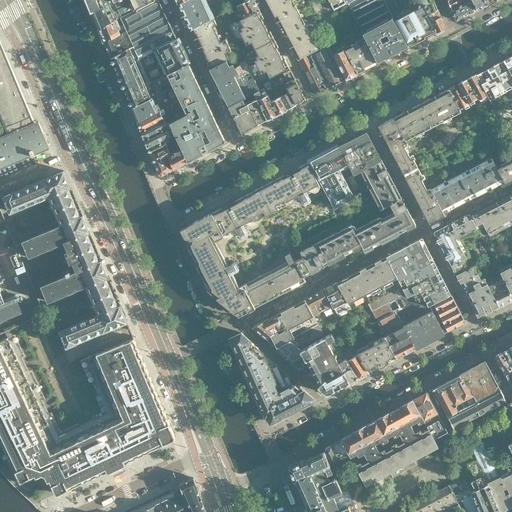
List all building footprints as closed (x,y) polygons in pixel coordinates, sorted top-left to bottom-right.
[(104,6),(101,0),(85,0),(91,12),(104,6)] [(188,63),(158,0),(153,0),(136,9),(131,0),(101,0),(104,6),(91,12),(98,29),(115,20),(120,17),(126,31),(120,33),(103,42),(126,95),(146,85),(188,63)] [(131,0),(136,9),(153,0),(131,0)] [(209,14),(205,6),(211,3),(209,0),(185,0),(180,3),(179,4),(191,29),(215,17),(216,16),(214,11),(209,14)] [(259,10),(253,0),(247,0),(236,6),(243,18),(259,10)] [(266,0),(267,2),(271,9),(287,0),(266,0)] [(304,23),(292,0),(287,0),(271,9),(275,16),(275,18),(275,19),(275,20),(276,21),(276,22),(277,23),(278,24),(279,25),(280,26),(284,34),(304,23)] [(327,0),(333,10),(336,8),(336,9),(346,4),(344,0),(327,0)] [(408,46),(394,20),(384,0),(366,0),(350,9),(365,37),(378,63),(408,46)] [(414,3),(412,0),(384,0),(394,20),(417,8),(414,3)] [(436,32),(426,15),(437,9),(433,0),(419,0),(414,3),(417,8),(394,20),(408,46),(427,37),(436,32)] [(452,8),(467,0),(448,0),(452,8)] [(477,9),(471,0),(467,0),(452,8),(456,20),(477,9)] [(486,5),(483,0),(471,0),(477,9),(486,5)] [(437,9),(426,15),(436,32),(445,27),(437,9)] [(259,10),(243,18),(241,19),(244,26),(238,29),(247,45),(253,42),(256,48),(274,39),(259,10)] [(215,33),(212,26),(218,23),(215,17),(191,29),(197,42),(215,33)] [(120,33),(115,20),(98,29),(103,42),(120,33)] [(318,49),(304,23),(284,34),(288,42),(288,43),(288,44),(289,46),(290,47),(290,48),(291,50),(292,51),(293,52),(297,60),(310,53),(310,54),(318,49)] [(225,53),(230,50),(224,37),(219,40),(215,33),(197,42),(209,69),(226,60),(228,59),(225,53)] [(378,63),(365,37),(344,48),(344,49),(357,74),(378,63)] [(289,68),(277,46),(274,39),(256,48),(259,54),(253,58),(261,74),(267,70),(271,77),(289,68)] [(1,290),(0,288),(0,166),(49,146),(38,121),(34,122),(0,40),(0,112),(7,130),(8,130),(9,133),(0,136),(0,321),(22,312),(16,297),(5,302),(3,298),(4,298),(5,297),(5,296),(5,295),(4,295),(4,294),(3,294),(2,294),(1,294),(0,290),(1,290)] [(346,79),(334,54),(333,54),(329,46),(311,55),(310,54),(310,53),(297,60),(315,94),(325,89),(346,79)] [(357,74),(344,49),(334,54),(346,79),(357,74)] [(511,87),(511,55),(476,74),(487,96),(489,100),(511,87)] [(259,91),(253,78),(248,81),(239,65),(231,70),(226,60),(209,69),(228,106),(242,99),(254,93),(259,91)] [(225,141),(188,63),(146,85),(151,97),(157,111),(180,98),(186,112),(169,121),(175,133),(181,148),(187,161),(225,141)] [(299,88),(290,70),(285,72),(287,76),(283,79),(290,92),(296,105),(305,100),(301,92),(302,92),(302,91),(302,90),(301,90),(301,89),(300,88),(299,88)] [(487,96),(476,74),(467,79),(478,98),(479,100),(480,99),(481,102),(487,99),(486,96),(487,96)] [(478,98),(467,79),(458,84),(469,104),(470,104),(469,102),(478,98)] [(469,104),(458,84),(449,88),(459,109),(469,104)] [(151,97),(146,85),(126,95),(131,107),(151,97)] [(459,109),(449,88),(421,103),(433,126),(434,125),(436,127),(448,121),(447,119),(461,111),(459,109)] [(287,109),(280,97),(271,102),(267,95),(266,95),(262,89),(259,91),(254,93),(257,100),(267,119),(287,109)] [(296,105),(290,92),(280,97),(287,109),(296,105)] [(157,111),(151,97),(131,107),(137,122),(157,111)] [(169,121),(186,112),(180,98),(157,111),(137,122),(141,130),(167,116),(169,121)] [(267,119),(257,100),(246,106),(242,99),(228,106),(241,132),(267,119)] [(433,126),(421,103),(393,117),(405,140),(419,133),(420,135),(433,129),(431,127),(433,126)] [(175,133),(169,121),(167,116),(141,130),(148,148),(168,137),(175,133)] [(421,175),(413,159),(410,159),(403,144),(406,142),(405,140),(393,117),(378,125),(429,224),(444,216),(431,189),(430,188),(427,190),(420,178),(421,176),(421,175)] [(352,197),(337,169),(348,163),(353,174),(354,174),(381,160),(366,131),(345,142),(332,149),(311,160),(335,206),(352,197)] [(181,148),(175,133),(168,137),(170,140),(171,144),(167,146),(151,155),(154,163),(168,156),(171,154),(169,151),(173,148),(175,152),(181,148)] [(167,146),(166,142),(170,140),(168,137),(148,148),(151,155),(167,146)] [(175,152),(171,154),(168,156),(174,168),(187,161),(181,148),(175,152)] [(174,168),(168,156),(154,163),(159,174),(162,175),(174,168)] [(503,182),(491,158),(447,181),(453,192),(458,189),(464,202),(503,182)] [(364,251),(415,225),(381,159),(381,160),(354,174),(374,213),(354,223),(350,216),(297,243),(296,244),(303,257),(311,272),(361,246),(364,251)] [(297,243),(293,235),(335,213),(319,184),(307,162),(294,169),(293,170),(293,171),(293,172),(294,175),(292,177),(290,174),(290,173),(289,173),(288,172),(287,173),(258,188),(270,210),(221,235),(210,214),(181,229),(184,237),(188,238),(186,242),(208,290),(238,316),(305,281),(303,276),(295,261),(303,257),(296,244),(297,243)] [(511,180),(511,162),(500,169),(507,183),(511,180)] [(98,261),(86,233),(89,231),(82,215),(80,216),(68,188),(70,186),(63,170),(4,196),(3,197),(4,197),(10,212),(28,204),(28,205),(30,204),(30,203),(37,200),(37,201),(39,200),(42,198),(54,227),(22,240),(29,256),(65,242),(68,251),(66,252),(70,263),(74,261),(78,270),(41,285),(48,301),(88,284),(100,313),(60,330),(67,346),(127,321),(120,305),(117,306),(105,277),(108,276),(101,260),(98,261)] [(464,202),(458,189),(453,192),(447,181),(431,189),(444,216),(451,212),(449,210),(464,202)] [(221,235),(270,210),(258,188),(231,202),(230,203),(230,204),(230,205),(232,208),(229,210),(228,207),(227,206),(226,206),(225,206),(224,206),(210,214),(221,235)] [(511,221),(511,194),(495,203),(506,225),(511,221)] [(506,225),(495,203),(470,216),(476,227),(476,228),(484,225),(488,234),(506,225)] [(0,208),(0,226),(12,255),(18,252),(0,208)] [(476,227),(470,216),(469,214),(448,224),(455,238),(461,235),(462,237),(471,233),(470,231),(476,227)] [(461,247),(455,238),(448,224),(433,232),(437,239),(436,239),(438,243),(439,242),(446,255),(445,256),(447,259),(448,259),(451,265),(466,258),(462,251),(464,250),(462,247),(461,247)] [(451,295),(422,237),(386,256),(406,296),(417,317),(432,310),(431,308),(430,305),(451,295)] [(18,252),(12,255),(10,256),(22,285),(30,281),(18,252)] [(406,296),(386,256),(337,282),(348,304),(363,296),(367,305),(372,314),(406,296)] [(311,272),(303,257),(295,261),(303,276),(311,272)] [(471,266),(467,257),(466,258),(451,265),(456,274),(471,266)] [(511,265),(499,272),(503,279),(511,296),(511,265)] [(498,306),(488,286),(484,278),(480,280),(473,266),(471,266),(456,274),(478,316),(498,306)] [(511,298),(511,296),(503,279),(488,286),(498,306),(511,298)] [(351,309),(348,304),(337,282),(323,289),(337,315),(351,309)] [(330,307),(322,290),(313,295),(321,311),(330,307)] [(321,311),(313,295),(305,299),(310,310),(309,310),(312,316),(321,311)] [(437,310),(454,302),(451,295),(430,305),(431,308),(435,306),(437,310)] [(324,338),(312,316),(309,310),(310,310),(305,299),(276,314),(285,330),(278,334),(277,331),(264,338),(275,347),(294,337),(301,350),(324,338)] [(437,319),(458,309),(454,302),(437,310),(439,314),(435,316),(437,319)] [(444,324),(461,315),(460,313),(458,309),(437,319),(438,322),(442,320),(443,322),(444,324)] [(415,348),(444,333),(442,330),(438,322),(437,319),(435,316),(432,310),(417,317),(406,323),(405,321),(402,323),(404,326),(384,336),(396,358),(415,348)] [(285,330),(276,314),(263,321),(267,329),(268,329),(273,327),(275,328),(277,331),(278,334),(285,330)] [(448,331),(465,322),(461,315),(444,324),(446,328),(442,330),(444,333),(448,331)] [(33,505),(56,494),(71,487),(108,469),(109,469),(122,463),(175,438),(133,337),(94,354),(87,357),(88,359),(64,370),(41,321),(7,337),(0,340),(0,472),(1,473),(3,475),(5,478),(7,480),(9,483),(11,485),(14,487),(16,490),(18,492),(21,494),(23,496),(26,498),(28,501),(31,503),(33,505)] [(277,331),(275,328),(273,327),(268,329),(267,329),(263,321),(252,327),(264,338),(277,331)] [(347,355),(355,351),(341,330),(332,335),(330,336),(341,353),(346,360),(358,376),(368,372),(367,371),(358,356),(351,360),(347,355)] [(313,398),(280,368),(241,333),(230,338),(265,416),(267,415),(270,422),(313,401),(313,398)] [(358,376),(346,360),(343,361),(338,355),(341,353),(330,336),(330,334),(324,338),(301,350),(294,337),(275,347),(300,370),(301,370),(301,369),(303,367),(304,365),(303,363),(306,361),(319,384),(318,385),(317,385),(326,394),(358,377),(358,376)] [(396,358),(384,336),(356,350),(367,371),(368,372),(376,367),(376,368),(381,367),(383,366),(387,363),(386,362),(396,358)] [(511,363),(511,356),(508,349),(502,352),(509,365),(511,363)] [(511,363),(509,365),(502,352),(494,356),(505,375),(511,371),(511,363)] [(485,361),(433,389),(454,429),(477,417),(506,402),(500,389),(485,361)] [(448,432),(426,393),(413,400),(424,420),(428,428),(434,439),(448,432)] [(355,464),(366,485),(390,472),(392,477),(416,464),(414,459),(438,446),(434,439),(428,428),(422,432),(420,429),(415,432),(410,424),(417,421),(418,423),(424,420),(413,400),(413,399),(400,406),(389,413),(389,412),(376,419),(377,419),(365,426),(365,425),(352,432),(352,433),(341,439),(346,448),(350,457),(357,453),(358,455),(364,453),(368,461),(362,464),(360,461),(355,464)] [(511,402),(506,405),(511,416),(503,419),(511,438),(511,402)] [(339,510),(333,496),(342,492),(335,478),(334,477),(332,478),(333,479),(330,480),(327,474),(332,472),(329,465),(339,461),(337,458),(340,457),(337,453),(346,448),(341,439),(326,447),(325,451),(324,451),(322,452),(303,460),(288,467),(295,481),(296,481),(297,481),(308,505),(307,505),(307,506),(305,507),(306,511),(350,511),(348,506),(339,510)] [(511,472),(500,478),(483,441),(469,447),(471,451),(468,452),(472,461),(477,459),(500,511),(511,505),(511,472)] [(499,511),(500,511),(477,459),(468,463),(475,479),(489,511),(499,511)] [(462,477),(457,468),(456,466),(450,469),(456,481),(462,477)] [(201,511),(205,510),(196,486),(197,485),(193,478),(179,484),(179,485),(171,488),(134,506),(120,511),(201,511)] [(474,490),(471,491),(479,511),(489,511),(475,479),(471,481),(474,490)] [(456,511),(461,509),(451,488),(449,484),(412,504),(415,510),(411,511),(456,511)] [(479,511),(471,491),(469,487),(461,491),(458,485),(451,488),(461,509),(462,511),(479,511)]
